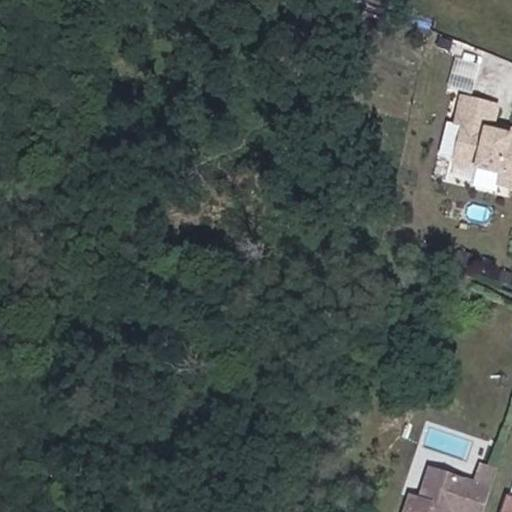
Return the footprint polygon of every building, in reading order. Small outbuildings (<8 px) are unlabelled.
[(489,123),(494,104),(457,96),(451,123),(459,125),(455,142),(450,161),(474,167),(498,172),(496,182),(511,185),(511,134),(507,134),(488,129),(489,123)] [(455,142),(459,125),(451,123),(444,122),(440,139),(455,142)] [(509,127),(489,123),(488,129),(507,134),(509,127)] [(498,172),(474,167),(470,184),(494,189),(496,182),(498,172)] [(484,511),(491,491),(432,472),(422,503),(412,500),(408,511),(484,511)]
